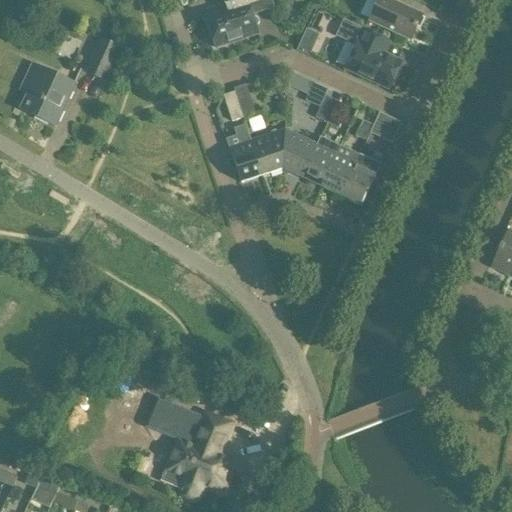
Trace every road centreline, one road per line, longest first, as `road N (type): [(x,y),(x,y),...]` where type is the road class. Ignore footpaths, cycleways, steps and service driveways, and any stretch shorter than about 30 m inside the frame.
road 1 (residential): [(308,411),(264,308),(0,144)]
road 2 (residential): [(193,88),(287,58),(410,110),(468,0)]
road 3 (residential): [(511,337),(501,310),(464,293),(511,190)]
